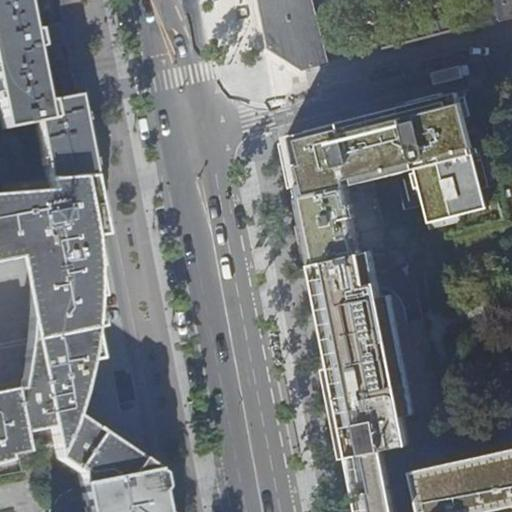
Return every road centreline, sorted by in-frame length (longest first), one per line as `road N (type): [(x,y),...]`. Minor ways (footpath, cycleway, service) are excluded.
road 1 (primary): [(189,135),(261,511)]
road 2 (residential): [(189,135),(511,54)]
road 3 (primary): [(163,0),(189,135)]
